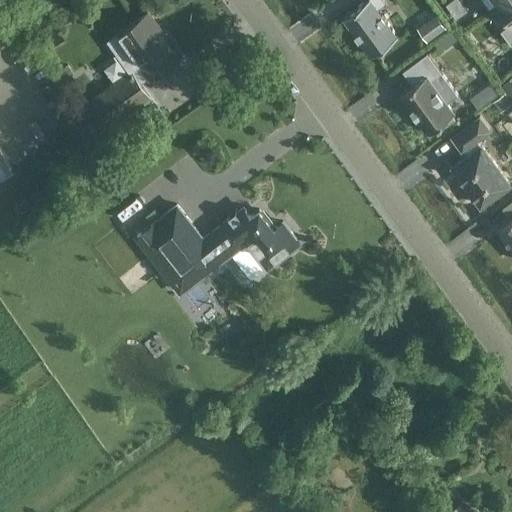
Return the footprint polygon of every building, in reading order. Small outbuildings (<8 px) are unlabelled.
[(366,0),(343,17),(371,55),(397,36),(376,8),(385,2),(382,0),(366,0)] [(451,0),(446,4),(451,11),(461,4),(458,0),(451,0)] [(500,31),(511,45),(511,44),(511,0),(506,0),(499,5),(511,22),(500,31)] [(461,4),(451,11),(456,18),(466,11),(461,4)] [(414,26),(425,40),(444,26),(434,11),(414,26)] [(69,115),(88,141),(129,112),(139,127),(161,111),(141,82),(149,76),(150,78),(178,58),(162,35),(164,34),(149,13),(108,41),(130,72),(69,115)] [(427,132),(427,133),(441,122),(444,126),(455,118),(453,114),(456,112),(455,111),(454,112),(431,80),(442,72),(428,52),(404,70),(414,84),(399,95),(400,95),(427,131),(427,132)] [(471,60),(460,66),(471,86),(482,80),(471,60)] [(511,75),(501,87),(511,97),(511,75)] [(452,166),(480,205),(510,184),(481,145),(476,139),(489,129),(479,117),(453,136),(462,149),(465,147),(469,154),(452,166)] [(0,147),(0,173),(11,167),(0,147)] [(497,228),(511,248),(511,200),(502,207),(510,219),(497,228)] [(206,272),(221,261),(204,239),(177,205),(137,236),(164,271),(190,251),(206,272)] [(204,239),(221,261),(247,240),(268,267),(300,243),(283,222),(274,229),(260,210),(251,217),(244,208),(204,239)]
